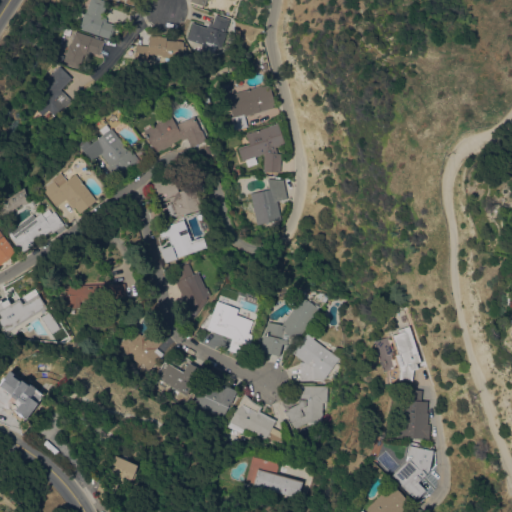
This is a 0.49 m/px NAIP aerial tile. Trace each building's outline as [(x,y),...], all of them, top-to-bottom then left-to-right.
[(80,21),(81,21),(84,13),(85,13),(89,0),(103,0),(107,1),(102,16),(107,18),(106,21),(115,24),(111,39),(79,28),(79,26),(80,21)] [(207,27),(209,22),(213,23),(216,14),(228,19),(219,45),(217,44),(214,53),(203,49),(204,44),(187,38),(192,22),(207,27)] [(69,44),(70,44),(75,30),(104,41),(99,54),(91,51),(89,55),(87,54),(86,55),(84,54),(79,69),(63,63),(69,44)] [(136,44),(149,45),(150,35),(167,37),(166,39),(184,41),(184,45),(186,45),(185,51),(181,51),(180,59),(162,57),(162,55),(148,53),(148,60),(135,59),(136,44)] [(71,78),(60,89),(71,100),(55,116),(48,109),(42,115),(36,108),(40,104),(36,100),(49,87),(43,82),(59,66),(71,78)] [(244,115),(248,128),(235,132),(224,96),(268,83),(274,104),(273,105),(273,107),(244,115)] [(171,144),(163,148),(156,152),(144,131),(172,116),(176,124),(195,116),(201,129),(202,129),(206,138),(191,145),(188,137),(182,140),(181,138),(171,144)] [(264,153),(242,160),(238,147),(250,144),(246,133),(278,123),(285,143),(275,146),(277,153),(281,153),(280,171),(263,171),(264,153)] [(130,150),(132,149),(135,153),(143,146),(150,156),(119,181),(108,167),(111,165),(101,153),(92,161),(79,144),(87,138),(91,144),(112,127),(130,150)] [(79,212),(70,200),(68,202),(60,191),(50,198),(42,188),(55,177),(54,176),(68,165),(75,174),(76,173),(96,199),(79,212)] [(170,217),(166,205),(160,207),(152,182),(174,175),(179,193),(196,188),(202,207),(170,217)] [(286,198),(277,200),(280,219),(257,224),(250,193),(270,189),(268,179),(282,179),(286,198)] [(7,232),(33,213),(35,217),(41,212),(42,214),(48,209),(51,213),(54,211),(63,223),(53,231),(51,229),(22,252),(7,232)] [(207,246),(177,257),(177,258),(166,262),(161,248),(171,244),(168,236),(162,238),(157,227),(167,223),(167,225),(184,219),(186,224),(187,223),(188,227),(187,227),(187,228),(188,228),(190,231),(188,231),(189,232),(190,232),(191,235),(190,236),(191,236),(193,240),(203,236),(207,246)] [(0,230),(16,252),(0,264),(0,230)] [(175,281),(179,279),(174,269),(187,262),(193,274),(198,271),(205,286),(207,287),(211,294),(206,296),(207,298),(194,317),(179,307),(184,299),(175,281)] [(66,308),(65,285),(104,284),(104,299),(82,300),(82,301),(80,301),(80,307),(66,308)] [(0,315),(0,302),(8,298),(11,303),(35,288),(46,306),(6,332),(0,323),(0,318),(1,317),(0,315)] [(287,343),(287,344),(282,343),(280,355),(261,351),(267,321),(282,324),(303,296),(308,300),(311,297),(320,305),(318,308),(320,309),(293,345),(287,343)] [(215,306),(216,306),(218,301),(227,305),(228,303),(235,306),(235,307),(237,308),(235,313),(253,320),(249,332),(253,334),(249,344),(244,342),(240,353),(228,349),(232,338),(206,328),(215,306)] [(41,317),(49,311),(60,328),(51,333),(41,317)] [(114,349),(125,336),(124,335),(129,329),(130,330),(133,328),(141,335),(150,324),(166,337),(157,348),(163,353),(149,369),(141,362),(139,364),(132,358),(131,359),(126,355),(124,358),(114,349)] [(412,380),(399,379),(400,368),(396,355),(399,354),(392,335),(399,333),(398,329),(409,326),(421,361),(416,363),(418,368),(413,369),(412,380)] [(313,338),(331,351),(335,346),(345,348),(344,360),(339,357),(323,379),(300,380),(300,357),(293,352),(308,331),(315,336),(313,338)] [(202,370),(186,395),(154,376),(165,360),(183,371),(189,362),(202,370)] [(22,402),(0,385),(0,383),(10,370),(15,373),(13,375),(22,381),(23,379),(29,384),(30,382),(45,393),(27,418),(16,410),(22,402)] [(231,404),(229,403),(223,417),(193,404),(200,389),(216,397),(222,383),(237,390),(231,404)] [(295,428),(292,421),(290,422),(284,410),(296,404),(296,385),(327,385),(327,402),(322,402),(322,421),(308,421),(295,428)] [(428,423),(430,424),(429,438),(402,436),(404,399),(406,399),(407,388),(422,390),(421,400),(428,401),(427,412),(429,412),(428,423)] [(259,410),(276,419),(272,426),(281,431),(280,441),(266,438),(266,439),(245,428),(243,433),(227,425),(236,409),(242,404),(239,402),(245,393),(253,401),(261,405),(261,407),(259,410)] [(425,489),(416,498),(392,475),(411,456),(407,455),(409,445),(413,446),(414,443),(423,444),(423,447),(433,450),(429,470),(425,474),(417,481),(424,488),(425,489)] [(297,498),(253,485),(254,482),(245,480),(252,455),(279,463),(276,473),(303,481),(297,498)] [(100,482),(110,487),(115,475),(103,470),(108,459),(112,461),(114,457),(121,460),(122,457),(138,464),(129,484),(120,480),(109,503),(94,496),(96,492),(100,482)] [(359,511),(362,510),(363,510),(392,483),(411,503),(401,511),(359,511)]
